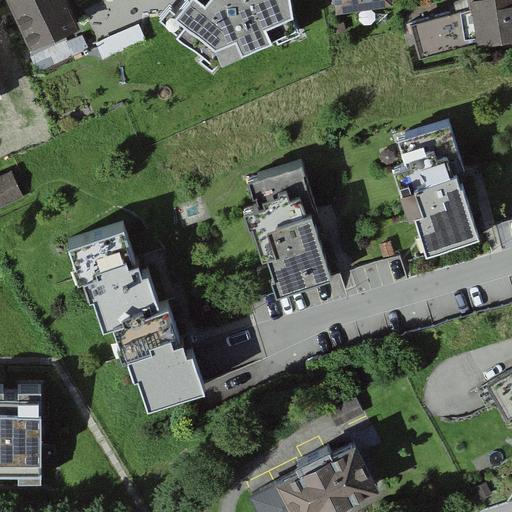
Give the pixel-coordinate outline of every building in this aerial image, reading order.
[(65,0),(13,0),(33,44),(32,59),(38,71),(81,51),(82,55),(89,52),(82,36),(68,42),(62,29),(76,23),(65,0)] [(138,20),(130,0),(107,0),(88,7),(98,35),(138,20)] [(294,18),(291,0),(179,0),(174,6),(185,16),(175,27),(204,51),(209,46),(221,56),(276,33),(273,26),(294,18)] [(511,0),(473,0),(474,5),(413,21),(421,53),(479,37),(511,32),(511,0)] [(98,37),(103,52),(148,38),(143,22),(98,37)] [(410,148),(404,150),(407,162),(401,164),(406,179),(399,181),(410,216),(415,214),(422,235),(429,233),(434,248),(479,234),(462,181),(461,182),(457,172),(465,169),(449,119),(405,132),(410,148)] [(302,159),(258,173),(263,188),(256,190),(260,202),(254,204),(259,220),(252,222),(263,256),(269,255),(275,275),(282,273),(286,289),(331,275),(312,211),(317,210),(302,159)] [(11,172),(0,177),(0,201),(20,193),(11,172)] [(114,319),(159,304),(147,266),(142,268),(138,256),(135,257),(123,221),(70,239),(76,259),(83,257),(104,322),(114,319)] [(127,336),(149,402),(205,384),(192,345),(187,347),(183,335),(179,336),(168,301),(159,304),(114,319),(121,339),(127,336)] [(507,417),(511,414),(511,368),(488,381),(507,417)] [(58,388),(0,388),(0,486),(59,486),(58,388)] [(301,467),(251,491),(261,511),(318,511),(375,485),(358,451),(376,443),(369,427),(351,436),(354,441),(333,452),(329,444),(297,460),(301,467)]
